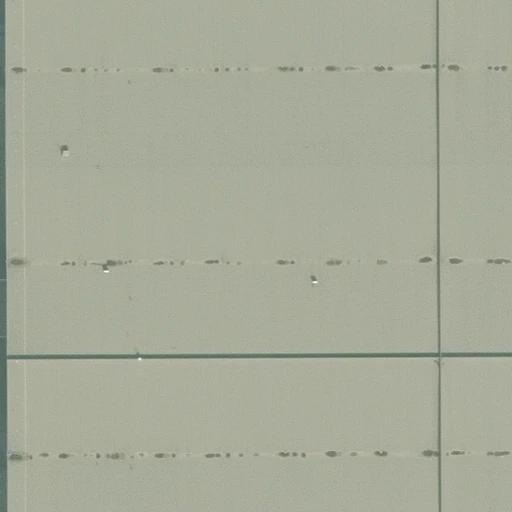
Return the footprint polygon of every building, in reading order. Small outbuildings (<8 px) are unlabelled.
[(439,0),(7,0),(9,280),(9,337),(9,359),(442,357),(439,0)] [(511,0),(439,0),(442,357),(511,356),(511,0)] [(9,280),(0,279),(0,336),(9,337),(9,280)] [(511,511),(511,356),(442,357),(442,511),(511,511)] [(442,511),(442,357),(9,359),(9,511),(442,511)]
